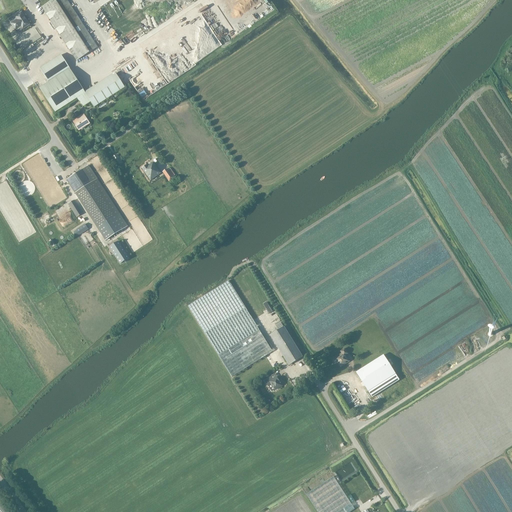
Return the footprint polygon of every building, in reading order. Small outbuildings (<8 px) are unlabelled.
[(76,61),(97,47),(66,0),(53,0),(42,7),(76,61)] [(29,24),(22,13),(15,17),(17,20),(11,24),(15,30),(21,27),(22,28),(23,29),(29,25),(29,24)] [(40,69),(49,82),(70,69),(61,55),(40,69)] [(83,107),(90,102),(85,93),(70,69),(49,82),(40,88),(55,112),(77,98),(83,107)] [(128,75),(127,74),(124,76),(127,81),(135,77),(132,72),(128,75)] [(85,93),(90,102),(93,106),(124,87),(116,74),(85,93)] [(79,130),(89,124),(83,115),(74,121),(79,130)] [(142,168),(150,181),(161,173),(153,163),(151,164),(150,164),(147,166),(147,165),(142,168)] [(88,166),(92,172),(88,175),(92,181),(99,177),(91,164),(88,166)] [(169,181),(173,178),(167,169),(163,172),(169,181)] [(82,170),(66,180),(105,241),(128,226),(97,179),(91,183),(82,170)] [(83,214),(74,200),(68,204),(77,217),(83,214)] [(118,242),(109,247),(120,264),(129,258),(118,242)] [(272,352),(245,308),(229,281),(188,306),(231,377),(272,352)] [(270,335),(278,349),(289,366),(303,357),(284,327),(270,335)] [(346,362),(349,360),(345,355),(348,354),(345,349),(340,351),(343,355),(336,359),(341,367),(347,363),(346,362)] [(364,367),(356,372),(368,391),(372,397),(399,380),(395,374),(384,356),(383,355),(364,367)] [(277,378),(273,380),(270,377),(264,381),(271,392),(274,389),(275,390),(282,386),(277,378)] [(306,495),(317,511),(349,511),(355,509),(333,477),(306,495)]
